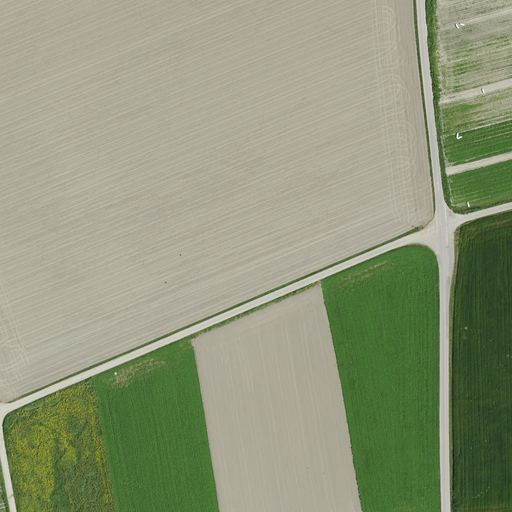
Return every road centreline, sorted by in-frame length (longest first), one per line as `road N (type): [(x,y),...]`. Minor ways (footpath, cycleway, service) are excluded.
road 1 (unclassified): [(441,226),(0,412)]
road 2 (unclassified): [(441,226),(446,511)]
road 3 (unclassified): [(420,0),(441,226)]
